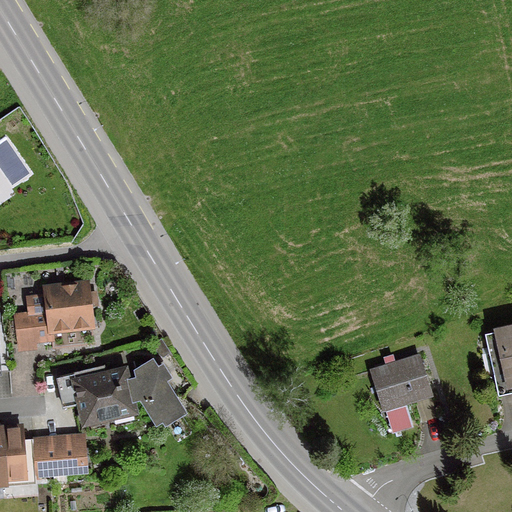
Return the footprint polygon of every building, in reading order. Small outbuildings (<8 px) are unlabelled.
[(29,317),(14,318),(17,348),(32,347),(31,342),(50,339),(49,330),(90,325),(85,286),(43,291),(44,297),(27,299),(29,317)] [(511,329),(483,336),(493,382),(496,397),(511,393),(511,329)] [(416,357),(370,372),(382,410),(383,410),(386,420),(390,418),(395,431),(410,426),(403,404),(428,396),(416,357)] [(126,383),(130,401),(139,399),(155,424),(179,409),(161,382),(167,378),(160,367),(155,371),(150,363),(134,372),(136,380),(126,383)] [(100,369),(56,379),(63,407),(77,404),(82,425),(110,418),(109,415),(132,410),(130,401),(126,383),(123,371),(101,376),(100,369)] [(47,445),(49,475),(83,472),(81,443),(47,445)] [(19,477),(49,475),(47,445),(16,448),(19,477)]
